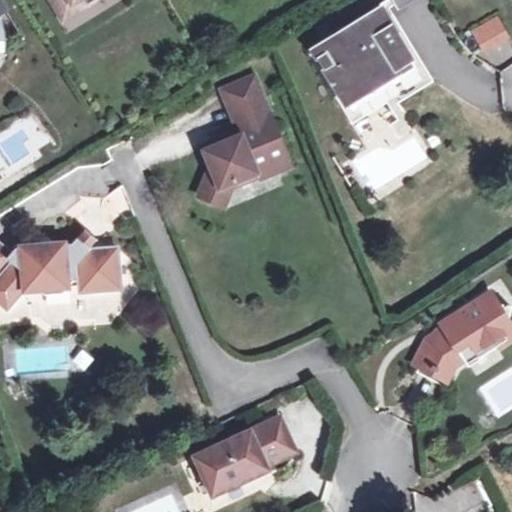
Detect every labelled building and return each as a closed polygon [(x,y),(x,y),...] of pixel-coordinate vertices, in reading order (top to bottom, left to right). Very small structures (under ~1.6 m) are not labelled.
[(74,14),(96,0),(45,0),(53,12),(67,3),(74,14)] [(411,0),(387,0),(394,11),(411,0)] [(67,3),(53,12),(60,22),(74,14),(67,3)] [(315,51),(345,102),(349,108),(343,112),(352,127),(386,106),(389,111),(403,103),(390,81),(396,77),(397,78),(412,70),(409,64),(410,63),(381,12),(315,51)] [(498,16),(482,24),(493,47),(509,39),(498,16)] [(410,63),(409,64),(412,70),(397,78),(396,77),(390,81),(403,103),(432,86),(421,66),(410,63)] [(218,94),(223,107),(256,95),(250,81),(218,94)] [(256,95),(223,107),(234,135),(236,140),(212,150),(200,155),(207,172),(205,174),(194,202),(220,212),(228,192),(233,190),(231,185),(252,177),(253,181),(254,184),(273,175),(267,160),(280,154),(256,95)] [(236,140),(234,135),(210,144),(212,150),(236,140)] [(267,160),(273,175),(286,170),(280,154),(267,160)] [(231,185),(233,190),(253,181),(252,177),(231,185)] [(82,228),(76,236),(89,248),(95,239),(82,228)] [(0,307),(9,308),(23,294),(21,282),(32,280),(42,289),(65,287),(64,283),(71,283),(86,295),(109,292),(122,278),(118,246),(89,248),(76,236),(70,243),(48,246),(45,242),(37,242),(35,247),(12,249),(9,253),(0,244),(0,307)] [(122,278),(109,292),(123,291),(122,278)] [(86,295),(71,283),(74,296),(86,295)] [(439,326),(441,330),(445,338),(430,347),(419,369),(448,383),(455,370),(464,364),(494,346),(497,352),(511,341),(511,332),(505,321),(508,318),(510,309),(500,306),(496,308),(488,293),(439,326)] [(9,308),(0,307),(0,314),(2,316),(9,308)] [(445,338),(441,330),(424,339),(412,365),(419,369),(430,347),(445,338)] [(494,346),(464,364),(468,369),(497,352),(494,346)] [(448,383),(419,369),(416,376),(444,390),(448,383)] [(263,466),(292,453),(277,422),(192,462),(210,503),(267,476),(263,466)]
